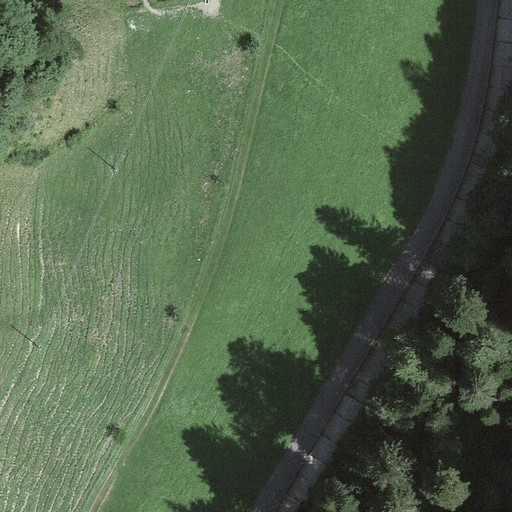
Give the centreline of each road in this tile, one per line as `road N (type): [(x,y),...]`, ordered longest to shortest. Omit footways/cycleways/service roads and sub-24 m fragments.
road 1 (unclassified): [(486,0),(470,107),(432,217),(263,511)]
road 2 (track): [(278,0),(229,232),(102,511)]
